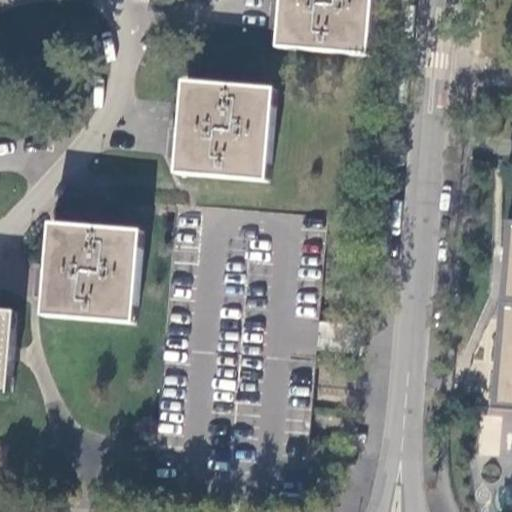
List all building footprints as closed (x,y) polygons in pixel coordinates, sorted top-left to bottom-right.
[(375,0),(285,0),(281,46),(371,53),(375,0)] [(187,80),(179,171),(270,178),(277,88),(187,80)] [(511,220),(508,220),(494,408),(511,409),(511,220)] [(144,231),(53,223),(46,315),(135,322),(144,231)] [(0,310),(0,392),(13,394),(19,312),(0,310)]
